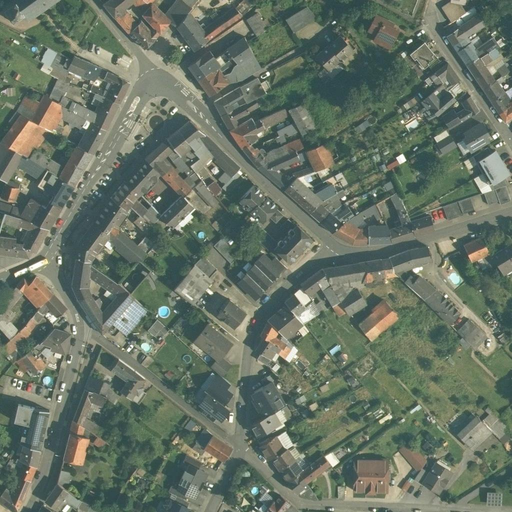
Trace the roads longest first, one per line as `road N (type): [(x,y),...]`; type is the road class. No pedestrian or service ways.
road 1 (residential): [(237,443),(298,502),(497,511)]
road 2 (residential): [(39,262),(73,304),(79,326),(39,486),(24,511)]
road 3 (tertiary): [(160,85),(181,96),(336,247)]
road 4 (residential): [(336,247),(255,320),(237,443)]
road 5 (tertiary): [(39,262),(135,104),(160,85)]
road 6 (tertiary): [(336,247),(367,253),(511,212)]
road 7 (residential): [(503,133),(426,21),(428,0)]
